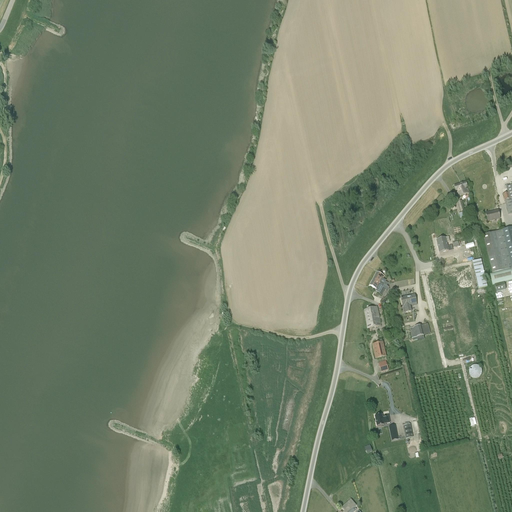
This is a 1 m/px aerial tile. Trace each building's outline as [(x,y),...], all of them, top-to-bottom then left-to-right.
[(460,184),(454,186),(456,191),(457,191),(459,197),(468,194),(467,187),(466,182),(460,184)] [(508,193),(503,195),(508,215),(511,213),(511,185),(506,187),(508,193)] [(487,222),(500,219),(498,211),(486,213),(487,222)] [(492,273),(511,269),(502,230),(483,235),(492,273)] [(446,238),(436,240),(439,253),(449,251),(452,251),(451,246),(448,247),(447,243),(449,242),(448,237),(446,238)] [(450,276),(453,288),(472,283),(465,257),(461,258),(460,252),(445,255),(449,276),(450,276)] [(478,289),(487,287),(481,260),(472,262),(478,289)] [(492,285),(511,280),(511,269),(490,274),(492,285)] [(377,272),(373,279),(386,286),(387,283),(385,282),(385,281),(382,279),(383,276),(377,272)] [(421,276),(428,315),(442,313),(441,306),(447,304),(443,281),(434,282),(433,274),(421,276)] [(389,287),(386,286),(373,279),(370,286),(377,290),(376,291),(380,293),(383,287),(387,290),(389,287)] [(460,345),(473,343),(464,291),(451,293),(460,345)] [(414,295),(401,298),(403,307),(404,306),(405,313),(411,312),(410,305),(412,305),(412,306),(416,305),(414,295)] [(377,307),(364,310),(368,329),(381,326),(377,307)] [(414,328),(410,329),(412,338),(413,338),(413,341),(417,340),(424,338),(423,336),(430,334),(428,324),(421,326),(414,328)] [(381,344),(374,345),(377,359),(385,357),(381,344)] [(377,363),(380,373),(388,370),(384,361),(377,363)] [(479,367),(468,366),(467,377),(479,378),(479,367)] [(377,427),(384,425),(384,424),(389,423),(388,417),(384,417),(384,418),(382,418),(382,415),(375,416),(377,427)] [(410,425),(404,426),(406,439),(413,438),(410,425)] [(345,511),(344,511),(348,511),(356,506),(350,500),(342,508),(345,511)]
